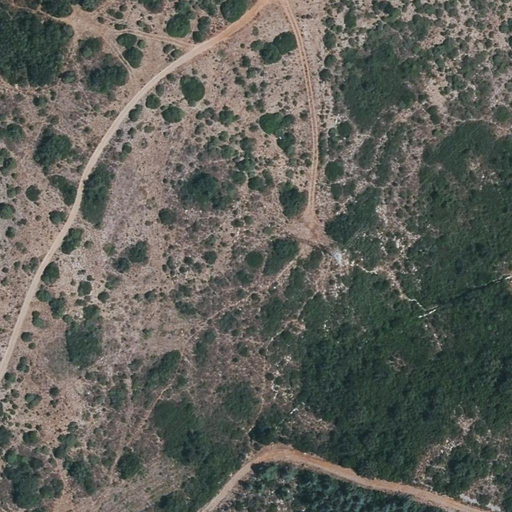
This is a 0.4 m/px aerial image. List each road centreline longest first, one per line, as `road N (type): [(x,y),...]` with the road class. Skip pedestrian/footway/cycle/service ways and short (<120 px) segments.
road 1 (track): [(265,0),(171,69),(116,122),(29,292),(0,371)]
road 2 (track): [(473,511),(268,450),(203,511)]
